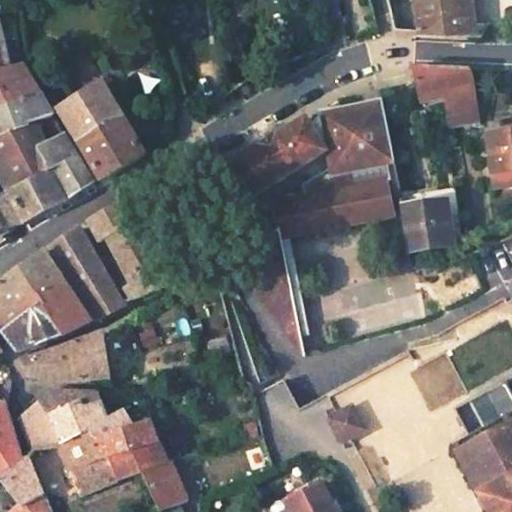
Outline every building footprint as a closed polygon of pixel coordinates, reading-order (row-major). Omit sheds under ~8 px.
[(320,0),(323,23),(340,21),(337,0),(320,0)] [(413,0),(384,0),(393,35),(419,37),(413,0)] [(461,39),(457,0),(413,0),(419,37),(461,39)] [(478,40),(483,29),(471,28),(471,0),(457,0),(461,39),(478,40)] [(0,106),(39,94),(30,79),(23,67),(2,72),(0,72),(0,106)] [(415,83),(419,104),(445,100),(449,127),(452,126),(465,125),(478,123),(469,69),(412,67),(415,83)] [(124,123),(102,85),(98,88),(95,83),(55,108),(78,148),(102,132),(124,123)] [(0,135),(54,118),(45,104),(39,94),(0,106),(0,135)] [(229,166),(249,199),(326,153),(327,170),(304,184),(306,196),(272,204),(278,232),(279,237),(391,215),(384,181),(397,178),(381,100),(331,108),(311,120),(309,116),(229,166)] [(144,157),(130,133),(124,123),(102,132),(78,148),(98,182),(144,157)] [(38,149),(27,127),(0,135),(0,183),(7,195),(51,176),(66,203),(93,185),(80,164),(73,152),(45,163),(38,149)] [(511,133),(487,136),(493,189),(511,187),(511,133)] [(65,137),(38,149),(45,163),(73,152),(65,137)] [(7,195),(22,224),(64,204),(66,203),(51,176),(7,195)] [(7,195),(0,198),(0,231),(22,224),(7,195)] [(103,248),(111,258),(115,255),(120,265),(112,270),(131,303),(169,286),(135,224),(123,204),(91,225),(103,248)] [(444,207),(401,213),(409,254),(448,249),(444,207)] [(51,252),(96,322),(122,308),(81,231),(51,252)] [(235,268),(306,357),(279,237),(278,232),(235,268)] [(61,282),(44,257),(0,286),(0,306),(9,318),(61,282)] [(63,340),(90,326),(61,282),(9,318),(0,306),(0,330),(4,336),(44,311),(63,340)] [(410,351),(328,395),(336,411),(353,402),(369,431),(351,440),(358,454),(377,489),(391,481),(452,450),(449,445),(468,435),(489,424),(475,398),(501,384),(511,377),(511,302),(511,301),(506,305),(503,301),(455,327),(456,336),(457,341),(410,351)] [(44,311),(4,336),(12,347),(17,353),(63,340),(44,311)] [(106,360),(102,335),(23,365),(28,377),(47,381),(67,385),(109,380),(106,360)] [(511,405),(501,384),(475,398),(489,424),(511,411),(511,405)] [(11,386),(0,396),(0,411),(4,407),(9,401),(11,386)] [(37,401),(47,418),(82,407),(85,413),(103,406),(100,399),(99,395),(72,396),(64,397),(46,399),(42,396),(37,401)] [(47,418),(37,401),(27,412),(31,415),(30,442),(33,453),(58,445),(47,418)] [(336,411),(326,417),(341,444),(351,440),(369,431),(353,402),(336,411)] [(105,410),(103,406),(85,413),(93,433),(95,432),(94,429),(110,421),(105,410)] [(0,482),(21,461),(4,407),(0,411),(0,482)] [(93,433),(85,413),(82,407),(47,418),(58,445),(93,433)] [(110,421),(94,429),(95,432),(93,433),(97,442),(132,431),(129,424),(123,414),(110,421)] [(146,417),(129,424),(132,431),(150,425),(146,417)] [(132,431),(97,442),(106,461),(110,460),(156,445),(152,431),(150,425),(132,431)] [(462,473),(482,511),(511,511),(511,430),(465,456),(471,468),(462,473)] [(80,496),(120,482),(110,460),(106,461),(97,442),(93,433),(58,445),(80,496)] [(241,443),(246,463),(268,457),(261,437),(241,443)] [(175,469),(172,464),(165,455),(162,451),(158,451),(156,445),(110,460),(120,482),(143,473),(161,511),(165,511),(189,503),(175,469)] [(462,473),(471,468),(465,456),(455,462),(462,473)] [(0,482),(21,511),(18,511),(50,511),(28,460),(24,461),(21,461),(0,482)] [(286,502),(291,511),(335,511),(321,484),(286,502)]
